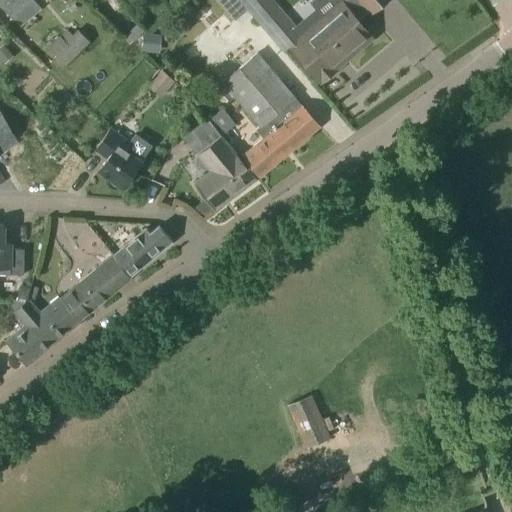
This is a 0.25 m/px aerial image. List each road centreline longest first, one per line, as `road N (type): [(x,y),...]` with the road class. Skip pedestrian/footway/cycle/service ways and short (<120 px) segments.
road 1 (residential): [(478,448),(371,136)]
road 2 (residential): [(0,397),(202,250)]
road 3 (residential): [(202,250),(181,226),(150,210),(0,205)]
road 4 (residential): [(202,250),(371,136)]
road 5 (residential): [(371,136),(511,31)]
